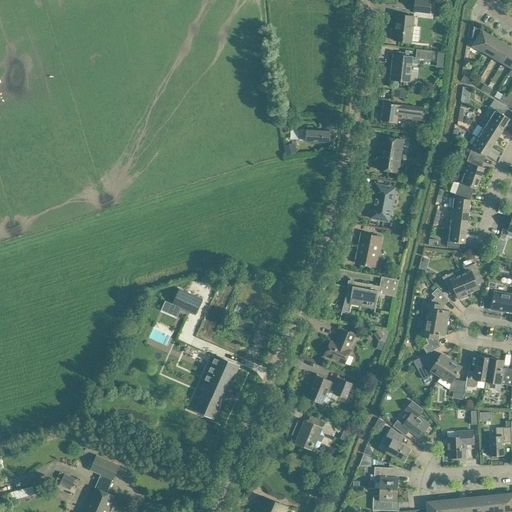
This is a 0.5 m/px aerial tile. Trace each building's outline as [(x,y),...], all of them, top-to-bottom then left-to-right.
[(426,0),(414,0),(414,11),(430,13),(431,0),(426,0)] [(395,29),(394,40),(411,42),(414,16),(398,15),(397,29),(395,29)] [(476,47),(484,33),(474,27),(471,44),(476,47)] [(487,53),(495,39),(484,33),(476,47),(487,53)] [(498,59),(506,45),(495,39),(487,53),(498,59)] [(509,66),(511,60),(511,48),(506,45),(498,59),(509,66)] [(416,58),(432,60),(433,51),(417,50),(416,58)] [(410,82),(412,57),(393,55),(390,80),(410,82)] [(507,97),(510,91),(503,87),(499,93),(507,97)] [(393,96),(405,98),(406,92),(394,90),(393,96)] [(494,109),(489,119),(504,128),(510,119),(505,116),(509,109),(494,100),(490,106),(494,109)] [(422,120),(423,108),(384,103),(381,121),(396,123),(397,117),(422,120)] [(498,137),(504,128),(489,119),(483,128),(498,137)] [(492,146),(498,137),(483,128),(477,137),(492,146)] [(306,141),(330,142),(331,131),(306,130),(300,130),(299,140),(306,141)] [(398,154),(400,139),(382,137),(380,150),(383,150),(382,156),(379,156),(377,169),(398,172),(400,154),(398,154)] [(486,156),(492,146),(477,137),(471,146),(486,156)] [(295,143),(283,146),(286,155),(298,152),(295,143)] [(486,156),(471,146),(472,147),(463,172),(480,178),(484,168),(479,166),(481,160),(485,155),(486,156)] [(476,189),(480,178),(463,172),(460,183),(453,182),(449,192),(455,194),(454,197),(453,197),(470,200),(470,199),(469,199),(470,193),(472,187),(476,189)] [(389,221),(395,188),(376,184),(374,195),(376,196),(374,207),(372,207),(370,218),(389,221)] [(469,210),(470,200),(453,197),(451,208),(469,210)] [(468,221),(469,210),(451,208),(450,219),(468,221)] [(466,232),(468,221),(450,219),(448,230),(466,232)] [(465,243),(466,232),(448,230),(447,241),(448,241),(447,247),(459,249),(459,242),(465,243)] [(355,263),(375,267),(382,237),(361,233),(362,234),(361,240),(360,240),(355,263)] [(499,240),(495,251),(501,254),(505,241),(499,239),(499,240)] [(470,259),(463,262),(465,267),(472,264),(470,259)] [(482,279),(475,263),(472,264),(465,267),(464,268),(466,273),(461,275),(468,293),(479,289),(476,283),(481,281),(480,279),(482,279)] [(468,293),(461,275),(455,277),(453,272),(442,277),(448,291),(454,288),(458,298),(459,297),(460,300),(468,297),(467,294),(468,293)] [(383,284),(397,286),(397,285),(398,280),(381,276),(381,278),(384,278),(383,284)] [(351,303),(359,305),(361,298),(377,301),(380,286),(353,281),(351,296),(347,296),(347,294),(346,294),(342,311),(350,312),(351,303)] [(427,302),(424,319),(447,323),(449,311),(442,310),(442,305),(447,299),(448,300),(449,300),(437,288),(432,293),(435,297),(432,300),(431,303),(427,302)] [(179,289),(170,307),(194,318),(202,299),(179,289)] [(511,294),(504,293),(494,291),(491,309),(498,311),(500,309),(506,310),(505,311),(511,312),(511,294)] [(445,335),(447,323),(424,319),(421,336),(426,337),(426,340),(428,343),(423,346),(427,354),(440,346),(439,347),(435,339),(435,338),(437,339),(437,334),(445,335)] [(348,349),(355,335),(342,329),(336,344),(330,341),(324,355),(344,364),(350,350),(348,349)] [(440,377),(452,360),(441,353),(438,359),(436,358),(431,361),(427,354),(413,361),(423,379),(435,373),(440,377)] [(240,365),(216,355),(201,389),(203,389),(194,410),(214,419),(226,390),(228,391),(240,365)] [(486,381),(491,358),(478,356),(476,372),(468,371),(466,381),(465,386),(472,387),(474,387),(476,386),(477,384),(478,380),(486,381)] [(503,360),(491,358),(486,381),(511,386),(511,383),(511,370),(501,369),(503,360)] [(461,367),(452,360),(440,377),(450,383),(449,391),(464,394),(465,386),(466,381),(453,379),(461,367)] [(331,381),(316,375),(307,397),(322,404),(328,389),(334,392),(334,393),(346,398),(352,384),(340,379),(338,384),(331,381)] [(429,425),(417,416),(422,409),(412,401),(405,410),(411,414),(403,425),(397,420),(392,426),(405,436),(410,430),(419,438),(429,425)] [(321,429),(324,421),(310,416),(310,417),(312,417),(310,423),(302,426),(297,424),(298,421),(297,421),(291,435),(297,437),(300,445),(312,450),(313,449),(319,446),(324,436),(321,429)] [(473,430),(471,430),(471,427),(465,427),(465,431),(457,431),(458,437),(447,438),(448,458),(465,457),(465,445),(473,444),(473,430)] [(503,442),(511,442),(511,432),(511,427),(496,427),(496,436),(489,436),(490,456),(504,455),(503,442)] [(391,428),(383,442),(389,445),(386,452),(404,461),(410,449),(398,442),(401,436),(404,438),(404,437),(391,428)] [(90,470),(101,475),(113,480),(119,465),(96,455),(90,470)] [(380,482),(379,489),(397,489),(398,478),(391,477),(391,468),(374,467),(374,481),(380,482)] [(72,485),(75,479),(64,474),(61,481),(72,485)] [(87,509),(85,511),(107,511),(114,496),(107,493),(112,480),(101,475),(100,474),(95,487),(85,509),(87,509)] [(397,502),(397,489),(379,489),(379,496),(373,495),(372,510),(389,511),(389,501),(397,502)] [(511,510),(511,493),(503,495),(505,511),(511,510)] [(505,511),(503,495),(493,496),(494,511),(505,511)] [(493,511),(494,511),(493,496),(482,497),(483,511),(493,511)] [(284,511),(287,506),(263,497),(256,511),(284,511)] [(483,511),(482,497),(471,498),(472,511),(483,511)] [(472,511),(471,498),(460,499),(461,511),(472,511)] [(319,511),(323,503),(313,499),(307,511),(319,511)] [(461,511),(460,499),(449,500),(450,511),(461,511)] [(450,511),(449,500),(438,501),(439,511),(450,511)] [(439,511),(438,501),(428,503),(428,511),(439,511)]
